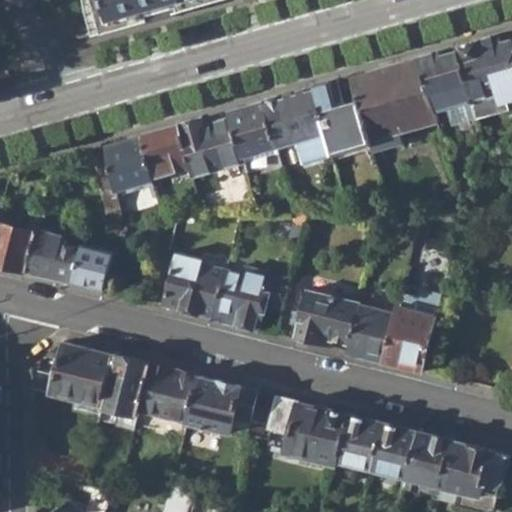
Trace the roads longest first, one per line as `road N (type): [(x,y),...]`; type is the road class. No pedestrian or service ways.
road 1 (residential): [(13,296),(511,422)]
road 2 (secondary): [(419,0),(56,103)]
road 3 (residential): [(18,511),(13,296)]
